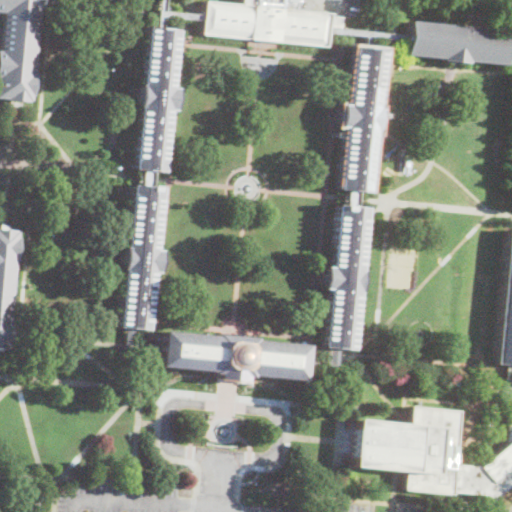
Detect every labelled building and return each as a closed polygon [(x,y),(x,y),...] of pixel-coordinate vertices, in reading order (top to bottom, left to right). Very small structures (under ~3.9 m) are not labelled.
[(0,0),(40,0),(39,11),(35,10),(29,73),(33,73),(31,95),(28,95),(27,101),(25,101),(25,102),(16,101),(16,108),(6,107),(7,100),(4,100),(4,99),(0,98),(0,0)] [(291,0),(290,8),(327,13),(322,47),(198,31),(202,1),(238,5),(238,0),(291,0)] [(404,33),(403,40),(368,36),(367,48),(360,48),(361,36),(324,32),(326,14),(341,16),(340,26),(404,33)] [(502,41),(500,64),(463,61),(463,63),(438,61),(438,58),(403,55),(406,22),(503,31),(502,41)] [(172,41),(168,88),(175,88),(173,110),(165,109),(160,172),(131,170),(137,106),(134,106),(135,84),(138,85),(144,26),(173,29),(172,41)] [(377,64),(373,108),(375,108),(373,130),(370,130),(364,192),(353,191),(345,191),(335,190),(341,127),(334,127),(336,104),(343,104),(349,48),(379,51),(377,64)] [(158,187),(152,250),(158,251),(156,273),(149,272),(144,330),(117,327),(122,269),(119,269),(121,247),(123,248),(129,184),(158,187)] [(364,208),(357,270),(360,270),(358,292),(355,292),(349,350),(319,347),(325,289),(319,288),(322,266),(328,267),(334,205),(344,206),(352,206),(364,208)] [(0,228),(13,230),(13,232),(15,232),(15,237),(17,238),(14,261),(11,261),(6,323),(8,323),(6,346),(4,346),(3,350),(0,349),(0,228)] [(511,365),(505,365),(492,363),(505,230),(511,230),(511,365)] [(160,331),(220,336),(220,334),(251,337),(251,339),(304,344),(301,381),(248,376),(248,377),(243,377),(242,382),(213,379),(214,374),(208,374),(209,371),(156,366),(160,331)] [(511,389),(503,388),(505,365),(511,365),(511,389)] [(511,389),(511,480),(487,501),(482,495),(450,491),(453,463),(471,465),(505,438),(511,389)] [(450,491),(449,495),(400,490),(402,473),(349,467),(354,419),(408,424),(410,406),(458,411),(453,463),(450,491)]
